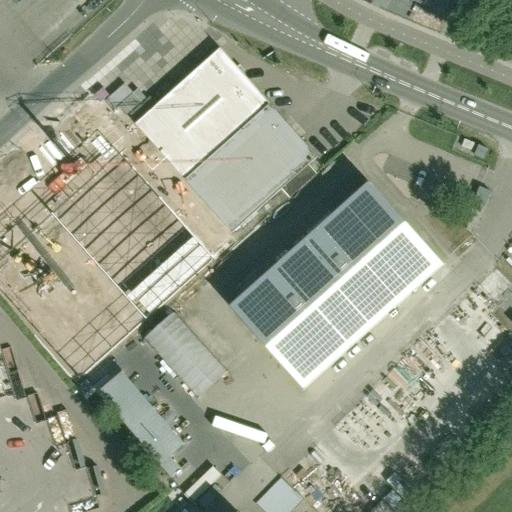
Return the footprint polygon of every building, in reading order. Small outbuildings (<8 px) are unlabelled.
[(420,0),(419,3),(443,14),(449,0),(420,0)] [(186,95),(122,152),(216,257),(313,170),(309,166),(308,167),(262,115),(267,112),(262,107),(258,111),(246,97),(250,93),(246,88),(241,92),(211,59),(182,85),(181,85),(179,87),(186,95)] [(479,146),(474,155),(483,160),(488,150),(479,146)] [(121,153),(53,214),(147,319),(214,259),(121,153)] [(231,307),(304,389),(443,265),(441,263),(438,266),(410,234),(413,232),(399,216),(396,219),(369,188),(372,185),(370,183),(231,307)] [(480,188),(473,203),(481,206),(484,208),(491,192),(480,188)] [(53,214),(0,260),(0,290),(79,379),(147,319),(53,214)]
